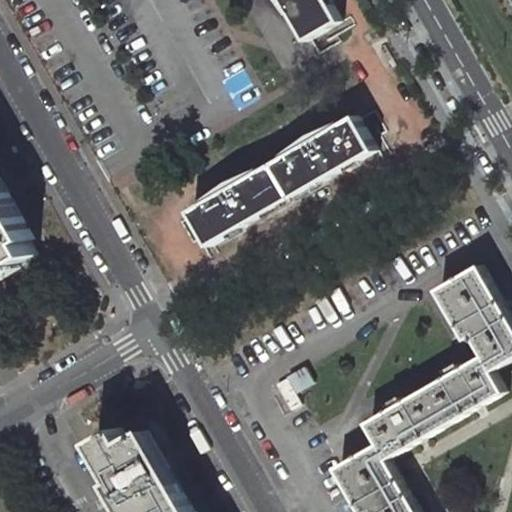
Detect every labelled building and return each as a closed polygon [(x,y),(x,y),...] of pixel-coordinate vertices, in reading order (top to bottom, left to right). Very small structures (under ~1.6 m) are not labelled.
[(344,22),(331,0),(286,0),(310,41),(344,22)] [(380,150),(360,115),(277,163),(297,197),(380,150)] [(297,197),(277,163),(194,210),(214,245),(297,197)] [(0,185),(0,276),(39,254),(0,185)] [(511,362),(511,311),(485,265),(442,289),(471,340),(477,336),(489,355),(497,371),(511,362)] [(497,371),(489,355),(465,369),(462,363),(450,370),(453,376),(408,401),(405,396),(392,403),(395,409),(372,422),(384,443),(392,458),(418,444),(425,439),(475,410),(484,405),(508,391),(501,378),(497,371)] [(299,392),(316,382),(307,367),(290,377),(299,392)] [(189,511),(194,509),(148,430),(131,440),(123,427),(97,442),(138,511),(189,511)] [(392,458),(384,443),(341,468),(367,511),(423,511),(411,493),(406,483),(392,458)]
